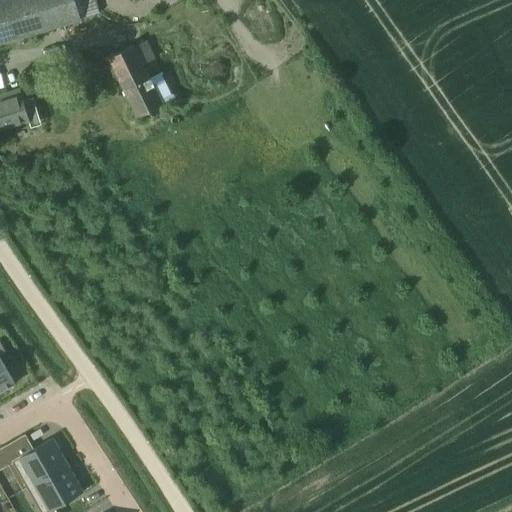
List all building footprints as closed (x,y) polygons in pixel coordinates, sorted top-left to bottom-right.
[(0,0),(0,44),(82,20),(81,18),(75,0),(0,0)] [(133,45),(108,57),(137,117),(164,103),(163,102),(171,98),(160,74),(150,79),(143,66),(152,62),(143,43),(134,48),(133,45)] [(0,129),(30,120),(20,88),(0,94),(0,129)] [(0,391),(15,383),(0,356),(0,354),(6,351),(0,340),(0,391)] [(24,433),(0,447),(0,467),(12,461),(27,488),(68,464),(53,437),(33,449),(24,433)] [(68,464),(27,488),(41,511),(46,511),(49,511),(60,511),(57,506),(83,491),(68,464)]
